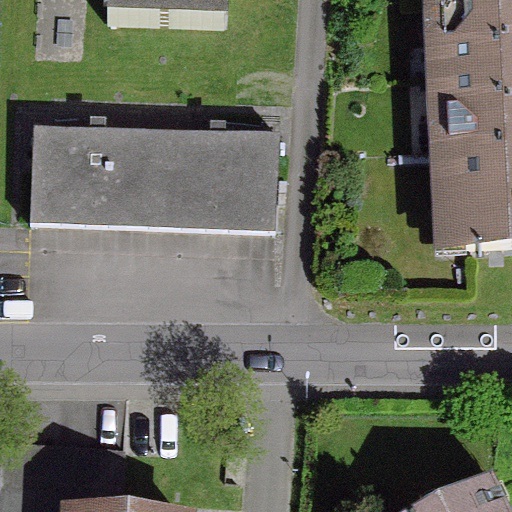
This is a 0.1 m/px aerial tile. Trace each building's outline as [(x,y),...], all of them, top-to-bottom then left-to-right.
[(103,0),(102,29),(219,33),(219,0),(103,0)] [(422,55),(423,84),(511,80),(511,0),(432,0),(433,11),(426,11),(428,55),(422,55)] [(511,80),(423,84),(425,114),(431,114),(433,157),(439,156),(440,178),(433,178),(435,223),(457,222),(458,253),(511,250),(511,80)] [(30,134),(26,222),(25,230),(270,240),(275,144),(30,134)] [(0,511),(117,511),(121,455),(0,447),(0,511)] [(499,511),(486,483),(426,511),(499,511)]
